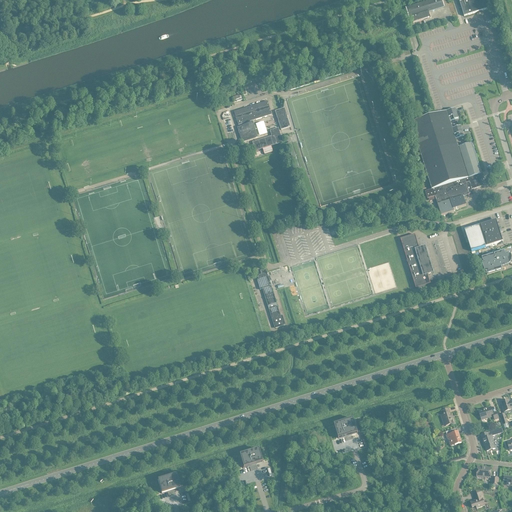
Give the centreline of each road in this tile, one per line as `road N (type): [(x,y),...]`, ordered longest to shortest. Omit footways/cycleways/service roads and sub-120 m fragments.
road 1 (secondary): [(0,493),(444,353)]
road 2 (unclassified): [(270,267),(420,221),(449,224),(511,205)]
road 3 (unknown): [(66,194),(228,142)]
